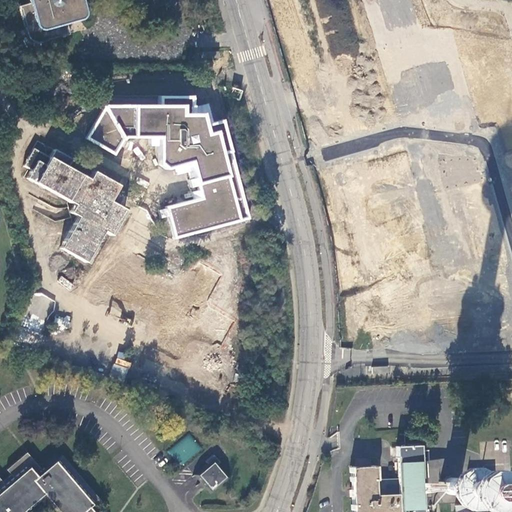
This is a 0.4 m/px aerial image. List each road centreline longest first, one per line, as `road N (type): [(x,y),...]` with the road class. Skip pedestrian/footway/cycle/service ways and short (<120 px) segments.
road 1 (unclassified): [(511,360),(310,358)]
road 2 (secondary): [(283,164),(307,263),(310,358)]
road 3 (unknown): [(12,113),(46,302)]
road 4 (unclassified): [(408,136),(479,150),(511,257)]
road 5 (secondary): [(237,0),(283,164)]
road 6 (secondary): [(310,358),(276,511)]
road 7 (unclassified): [(374,0),(408,136)]
road 8 (unclassified): [(283,164),(408,136)]
